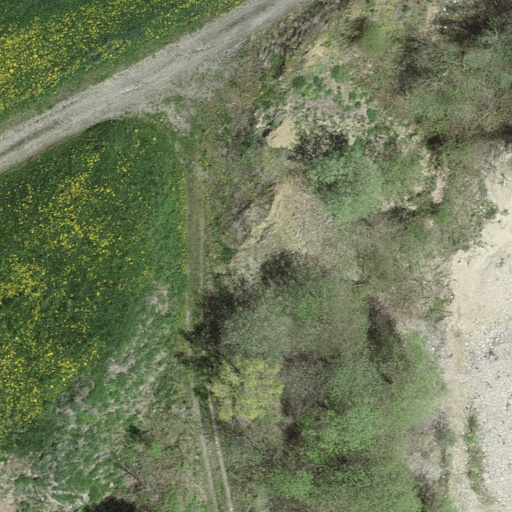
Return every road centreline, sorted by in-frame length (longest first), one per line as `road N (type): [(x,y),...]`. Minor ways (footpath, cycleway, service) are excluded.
road 1 (track): [(192,511),(165,240),(165,75)]
road 2 (track): [(0,166),(165,75),(273,0)]
